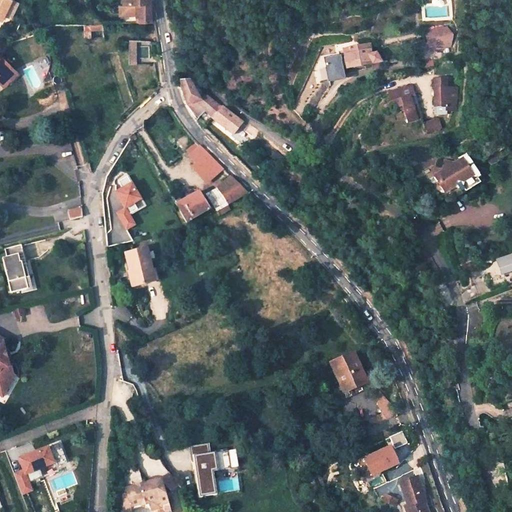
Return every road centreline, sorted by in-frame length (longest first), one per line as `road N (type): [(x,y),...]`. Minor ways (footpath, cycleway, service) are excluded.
road 1 (residential): [(497,511),(466,379),(460,312),(423,238),(167,59)]
road 2 (tertiary): [(172,91),(185,120),(367,308),(394,349),(453,511)]
road 3 (residential): [(97,511),(108,341),(94,202),(103,161),(172,91)]
